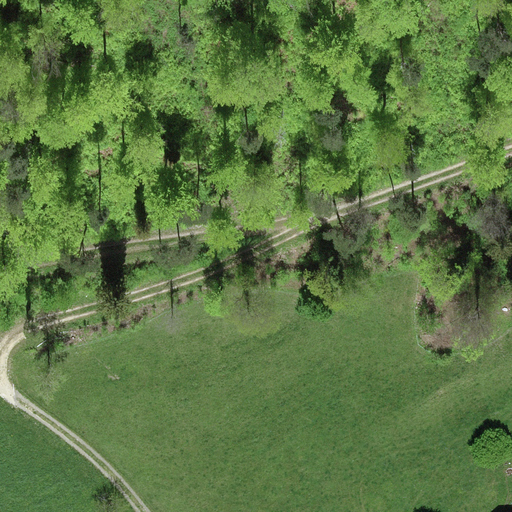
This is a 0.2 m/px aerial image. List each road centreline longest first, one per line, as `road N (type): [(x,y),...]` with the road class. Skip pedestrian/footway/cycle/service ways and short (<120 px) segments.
road 1 (track): [(511,156),(326,217),(173,284),(23,328),(1,365),(8,393)]
road 2 (track): [(326,217),(0,264)]
road 3 (track): [(8,393),(89,451),(144,511)]
